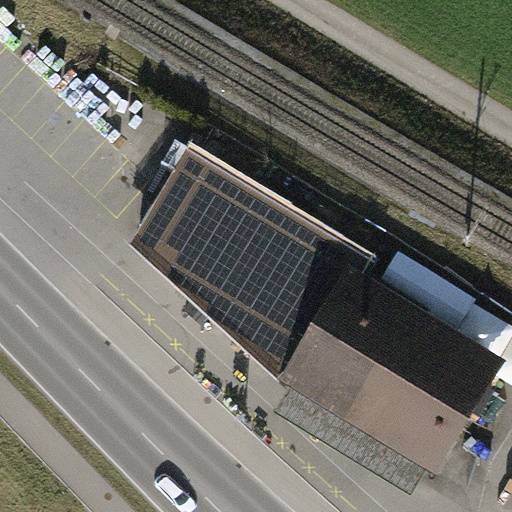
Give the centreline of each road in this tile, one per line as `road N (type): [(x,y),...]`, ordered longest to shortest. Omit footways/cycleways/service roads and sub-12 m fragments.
road 1 (primary): [(0,287),(226,511)]
road 2 (track): [(299,0),(511,131)]
